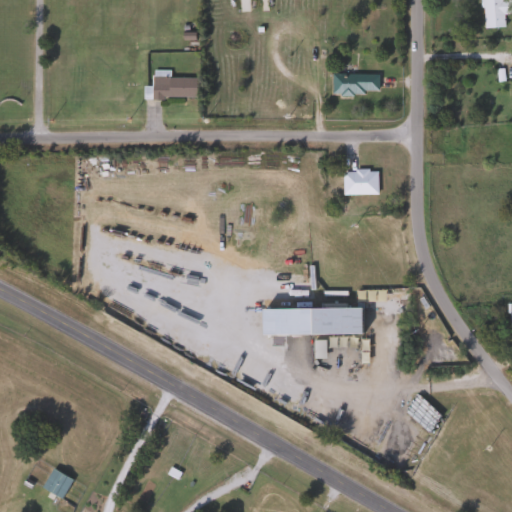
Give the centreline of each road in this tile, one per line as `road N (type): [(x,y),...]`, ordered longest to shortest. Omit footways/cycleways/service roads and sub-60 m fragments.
road 1 (tertiary): [(0,290),(387,511)]
road 2 (residential): [(0,139),(413,137)]
road 3 (residential): [(511,394),(423,269),(413,137)]
road 4 (residential): [(413,137),(411,0)]
